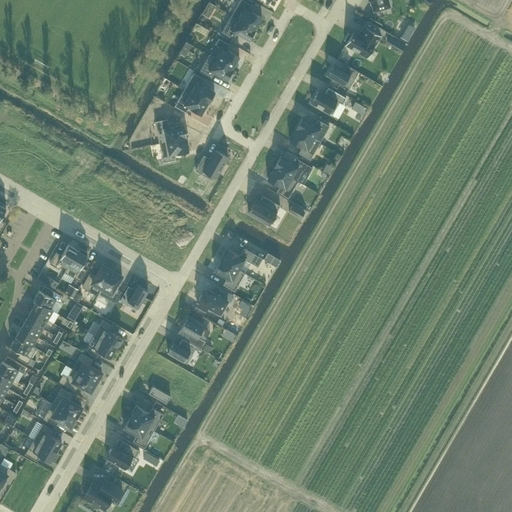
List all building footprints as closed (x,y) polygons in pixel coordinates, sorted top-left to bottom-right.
[(240,0),(238,4),(231,15),(255,29),(262,17),(248,9),(251,4),(243,0),(240,0)] [(369,0),(370,3),(371,3),(373,10),(389,6),(387,0),(369,0)] [(206,6),(205,7),(210,10),(213,9),(215,5),(209,1),(206,6)] [(255,29),(231,15),(222,32),(233,38),(236,33),(248,40),(255,29)] [(348,33),(344,40),(347,41),(345,44),(367,58),(381,35),(367,27),(362,37),(353,31),(351,34),(348,33)] [(403,31),(400,37),(407,41),(410,36),(403,31)] [(389,35),(387,40),(393,43),(395,38),(389,35)] [(215,58),(233,68),(239,57),(227,50),(230,44),(219,38),(215,44),(221,47),(215,58)] [(209,54),(200,71),(211,77),(214,72),(226,79),(233,68),(215,58),(209,54)] [(334,64),(327,75),(349,88),(358,72),(347,65),(344,70),(334,64)] [(208,103),(214,91),(202,84),(205,79),(194,72),(184,89),(208,103)] [(328,87),(325,93),(319,90),(311,103),(332,115),(339,102),(342,104),(346,97),(328,87)] [(189,107),(201,114),(208,103),(184,89),(175,106),(186,112),(189,107)] [(260,109),(268,100),(264,97),(256,105),(260,109)] [(269,98),(260,115),(265,118),(275,101),(269,98)] [(356,110),(363,114),(367,108),(359,103),(355,101),(351,107),(356,110)] [(303,117),(296,129),(308,136),(320,142),(329,126),(318,119),(315,125),(303,117)] [(186,137),(183,125),(169,128),(168,122),(155,124),(159,143),(186,137)] [(0,150),(11,132),(0,125),(0,150)] [(296,129),(290,140),(302,147),(299,152),(310,159),(320,142),(308,136),(296,129)] [(11,132),(0,150),(10,157),(17,146),(23,149),(27,141),(22,138),(11,132)] [(175,153),(189,150),(186,137),(159,143),(163,162),(176,159),(175,153)] [(38,149),(28,167),(38,173),(48,155),(38,149)] [(210,159),(204,156),(196,170),(202,173),(203,170),(216,178),(228,157),(215,150),(210,159)] [(48,155),(38,173),(47,178),(58,160),(48,155)] [(281,156),(274,167),(292,177),(298,181),(304,170),(309,173),(312,167),(296,158),(293,163),(281,156)] [(58,160),(47,178),(58,184),(68,166),(58,160)] [(326,163),(322,170),(329,173),(333,167),(326,163)] [(274,167),(268,179),(280,186),(277,191),(288,198),(291,192),(298,181),(292,177),(274,167)] [(74,170),(63,188),(74,193),(84,176),(74,170)] [(84,176),(74,193),(83,199),(93,181),(84,176)] [(93,181),(83,199),(93,205),(104,187),(93,181)] [(115,202),(108,214),(119,220),(130,201),(119,194),(114,191),(109,199),(115,202)] [(256,199),(248,212),(269,224),(280,205),(263,195),(259,201),(256,199)] [(130,201),(119,220),(130,226),(136,215),(142,218),(147,210),(141,207),(130,201)] [(292,204),(288,211),(300,218),(304,211),(292,204)] [(153,224),(147,236),(157,242),(168,223),(158,216),(152,213),(147,221),(153,224)] [(168,223),(157,242),(168,248),(174,237),(180,240),(185,232),(179,229),(168,223)] [(77,250),(68,244),(61,255),(56,252),(49,263),(59,268),(61,264),(67,267),(77,250)] [(79,251),(77,250),(67,267),(64,272),(80,281),(86,269),(81,266),(87,255),(85,254),(87,252),(80,248),(79,251)] [(227,248),(221,259),(239,270),(240,270),(246,259),(258,266),(262,258),(244,248),(240,255),(227,248)] [(267,254),(263,260),(269,263),(273,256),(268,253),(267,253),(267,254)] [(221,259),(214,271),(227,278),(223,284),(234,290),(245,273),(240,270),(239,270),(221,259)] [(90,274),(82,287),(98,295),(102,288),(112,270),(111,269),(110,269),(105,266),(106,266),(105,265),(105,266),(103,264),(95,277),(90,274)] [(98,295),(96,298),(111,307),(114,302),(120,291),(115,288),(122,276),(120,274),(119,274),(114,271),(114,270),(113,271),(112,270),(102,288),(98,295)] [(128,286),(120,300),(137,310),(148,290),(137,284),(134,289),(128,286)] [(40,290),(34,300),(53,310),(50,309),(55,300),(60,302),(63,296),(53,290),(44,285),(41,291),(40,290)] [(67,294),(73,297),(78,289),(72,285),(67,294)] [(230,302),(234,296),(216,286),(213,292),(207,288),(204,293),(202,292),(197,300),(199,301),(197,305),(205,311),(208,306),(220,313),(227,301),(230,302)] [(77,293),(74,299),(79,302),(82,296),(77,293)] [(36,302),(31,310),(47,319),(53,310),(34,300),(36,302)] [(75,303),(67,316),(74,320),(82,307),(75,303)] [(111,315),(119,317),(122,308),(115,305),(111,315)] [(31,310),(26,319),(42,328),(47,319),(31,310)] [(181,329),(177,335),(187,340),(200,348),(204,341),(197,337),(203,327),(187,318),(181,329)] [(26,319),(21,328),(37,337),(42,328),(26,319)] [(114,326),(103,319),(94,334),(116,347),(117,346),(119,347),(123,340),(121,339),(121,337),(111,331),(114,326)] [(21,328),(16,337),(36,348),(37,348),(32,345),(37,337),(21,328)] [(236,334),(226,328),(222,335),(232,341),(236,334)] [(116,347),(94,334),(85,350),(96,356),(100,351),(110,357),(116,347)] [(16,337),(10,346),(21,352),(18,358),(28,363),(36,348),(16,337)] [(174,341),(168,352),(187,363),(196,347),(182,338),(179,344),(174,341)] [(206,343),(203,349),(208,352),(211,346),(206,343)] [(78,359),(73,368),(96,382),(97,381),(97,380),(100,375),(101,374),(100,374),(102,372),(89,365),(92,359),(82,353),(78,359)] [(2,360),(0,363),(0,371),(13,379),(18,370),(23,372),(26,367),(16,361),(7,356),(4,361),(2,360)] [(163,363),(156,378),(160,380),(158,385),(174,394),(177,390),(178,390),(186,376),(173,369),(174,367),(167,363),(166,365),(163,363)] [(96,382),(73,368),(67,378),(63,375),(59,381),(75,390),(78,384),(90,392),(92,389),(92,390),(92,389),(95,384),(96,383),(95,383),(96,382)] [(13,379),(0,371),(0,383),(8,388),(13,379)] [(36,386),(33,391),(38,394),(41,389),(36,386)] [(153,386),(149,393),(166,403),(170,396),(153,386)] [(58,394),(53,403),(76,417),(77,415),(77,416),(77,415),(80,410),(81,409),(80,409),(82,407),(69,400),(72,394),(61,388),(58,394)] [(76,417),(53,403),(44,418),(55,425),(58,419),(70,426),(72,424),(72,423),(75,418),(76,418),(75,418),(76,417)] [(137,405),(130,417),(154,430),(163,414),(152,407),(149,412),(137,405)] [(186,420),(177,414),(172,423),(182,428),(186,420)] [(130,417),(124,428),(136,435),(133,440),(144,447),(154,430),(130,417)] [(37,421),(28,435),(34,438),(56,451),(61,441),(51,435),(54,430),(42,423),(42,424),(37,421)] [(21,446),(25,449),(32,439),(28,436),(21,446)] [(34,438),(25,454),(36,460),(40,455),(50,461),(56,451),(34,438)] [(114,445),(107,458),(125,468),(132,456),(135,457),(139,450),(122,440),(118,447),(114,445)] [(152,455),(146,452),(143,457),(149,460),(157,465),(160,460),(152,455)] [(1,464),(0,465),(0,487),(4,480),(9,484),(16,473),(1,464)] [(92,483),(84,497),(92,501),(91,503),(98,507),(98,505),(105,509),(110,499),(115,502),(122,490),(105,480),(100,487),(92,483)]
